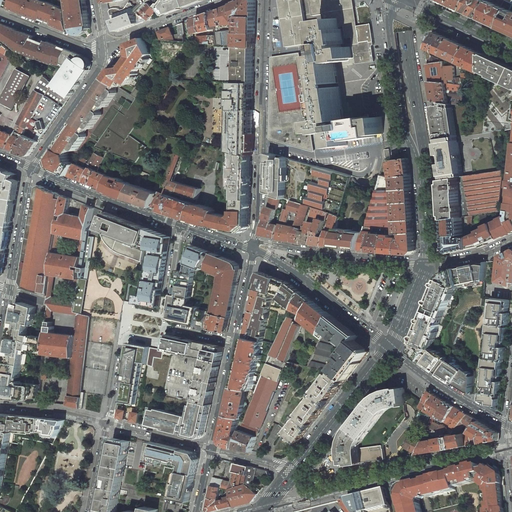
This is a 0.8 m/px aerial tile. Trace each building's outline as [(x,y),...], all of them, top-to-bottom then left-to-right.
[(8,0),(6,7),(22,13),(22,12),(27,13),(26,14),(41,20),(42,18),(55,23),(55,26),(57,26),(57,25),(62,27),(61,28),(70,31),(70,30),(74,30),(75,33),(82,36),(84,34),(85,32),(86,31),(89,30),(91,29),(87,0),(69,0),(71,8),(72,8),(71,11),(67,12),(66,10),(59,7),(60,7),(46,1),(45,2),(40,0),(8,0)] [(135,0),(140,3),(138,6),(141,9),(147,2),(148,0),(135,0)] [(155,0),(148,3),(157,11),(161,16),(175,11),(180,9),(179,8),(175,2),(176,2),(180,0),(155,0)] [(187,6),(184,0),(180,0),(176,2),(175,2),(179,8),(180,9),(187,6)] [(241,14),(243,15),(243,17),(255,17),(256,0),(255,0),(244,0),(234,4),(235,15),(240,14),(241,15),(241,14)] [(310,0),(311,2),(313,15),(323,14),(323,20),(338,18),(339,27),(342,27),(344,26),(346,38),(352,37),(356,64),(373,61),(370,41),(360,42),(357,25),(353,0),(337,0),(333,1),(333,0),(279,0),(283,17),(287,47),(319,42),(316,21),(306,23),(302,0),(310,0)] [(442,0),(442,1),(465,11),(470,0),(442,0)] [(470,0),(465,11),(481,19),(490,1),(487,0),(470,0)] [(118,32),(136,25),(146,22),(149,21),(139,12),(134,8),(135,6),(129,1),(123,9),(123,10),(120,8),(119,8),(116,7),(114,7),(113,8),(111,8),(109,9),(109,10),(109,12),(110,16),(111,16),(111,19),(110,19),(111,24),(111,26),(115,30),(118,32)] [(481,19),(501,28),(510,10),(502,7),(497,5),(490,1),(481,19)] [(141,9),(139,12),(149,21),(153,16),(157,11),(148,3),(147,2),(141,9)] [(223,8),(213,12),(215,27),(222,25),(236,24),(236,18),(235,15),(234,4),(223,8)] [(511,11),(510,10),(501,28),(511,32),(511,11)] [(204,15),(196,18),(198,33),(215,30),(215,27),(213,12),(204,15)] [(239,33),(255,34),(255,17),(243,17),(242,16),(240,18),(240,24),(239,24),(239,25),(240,26),(240,32),(239,32),(239,33)] [(340,29),(339,27),(338,18),(323,20),(321,21),(322,28),(320,28),(323,43),(330,42),(331,43),(325,44),(326,50),(328,50),(329,54),(319,55),(322,78),(320,78),(323,93),(321,93),(324,116),(326,116),(326,119),(315,121),(317,132),(323,131),(324,133),(334,132),(335,131),(335,133),(334,133),(336,147),(347,145),(346,139),(354,138),(354,140),(376,136),(376,135),(384,134),(381,117),(370,118),(369,115),(366,115),(363,116),(362,116),(362,118),(351,119),(351,123),(341,124),(340,121),(344,120),(336,60),(338,60),(338,62),(348,61),(348,59),(353,58),(351,47),(343,48),(342,44),(344,44),(342,29),(340,29)] [(360,42),(370,41),(374,40),(371,22),(360,24),(357,25),(360,42)] [(0,34),(20,51),(54,65),(55,62),(57,63),(57,64),(62,66),(63,63),(69,66),(69,67),(65,73),(66,74),(64,76),(63,75),(60,80),(62,81),(58,86),(71,97),(83,80),(91,69),(90,68),(91,66),(91,65),(91,64),(91,62),(90,61),(89,60),(88,59),(82,57),(83,55),(47,42),(47,44),(33,39),(34,37),(0,23),(0,34)] [(236,30),(215,32),(216,35),(217,44),(217,45),(234,46),(236,30)] [(444,55),(451,39),(436,32),(429,48),(444,55)] [(239,46),(255,48),(255,34),(239,33),(239,40),(238,40),(238,43),(239,43),(239,46)] [(216,35),(198,37),(199,43),(217,45),(217,44),(216,35)] [(123,64),(122,66),(113,68),(112,70),(106,78),(117,85),(119,87),(120,87),(125,81),(129,84),(135,75),(137,74),(138,73),(137,71),(139,68),(141,67),(143,65),(142,64),(150,52),(144,38),(143,38),(138,40),(130,44),(129,46),(130,54),(128,57),(123,64)] [(468,47),(451,39),(444,55),(460,63),(468,47)] [(254,53),(255,48),(239,46),(238,46),(238,53),(238,62),(236,62),(236,67),(238,67),(237,82),(254,83),(254,53)] [(483,71),(483,53),(468,47),(460,63),(461,63),(483,73),(483,71)] [(0,82),(14,54),(8,49),(6,54),(0,66),(0,82)] [(272,62),(270,139),(273,140),(313,152),(314,152),(299,53),(275,56),(272,57),(272,62)] [(511,67),(483,53),(483,71),(490,75),(511,85),(511,67)] [(444,61),(444,55),(441,60),(430,55),(431,63),(444,61)] [(444,61),(431,63),(427,64),(430,81),(446,83),(445,67),(444,61)] [(445,67),(446,83),(456,84),(456,78),(454,66),(445,67)] [(31,76),(17,69),(0,102),(13,109),(31,76)] [(32,87),(38,90),(45,76),(39,73),(32,87)] [(50,80),(45,76),(24,117),(15,133),(14,135),(7,148),(9,149),(17,152),(27,132),(30,126),(47,95),(53,83),(50,80)] [(117,85),(106,78),(105,79),(99,88),(95,94),(90,100),(101,108),(103,105),(105,106),(107,107),(109,107),(118,93),(118,91),(116,90),(114,89),(117,85)] [(456,84),(446,83),(430,81),(433,101),(438,101),(440,101),(452,102),(465,104),(463,85),(456,84)] [(252,152),(253,110),(251,110),(251,99),(253,99),(253,97),(252,96),(252,94),(253,93),(253,84),(254,83),(237,82),(235,82),(232,82),(232,86),(234,86),(234,109),(228,109),(227,141),(224,141),(223,148),(227,149),(252,155),(252,152)] [(58,86),(53,83),(47,95),(64,107),(68,102),(71,97),(58,86)] [(137,98),(142,92),(136,88),(134,91),(134,92),(132,95),(136,98),(137,98)] [(53,123),(64,107),(47,95),(30,126),(45,134),(53,123)] [(84,110),(75,122),(86,130),(88,127),(90,128),(91,129),(94,129),(103,115),(103,113),(102,112),(100,111),(101,108),(90,100),(84,110)] [(440,110),(443,126),(442,126),(439,132),(439,133),(439,134),(439,136),(439,137),(440,137),(441,138),(458,136),(453,107),(452,107),(452,102),(440,101),(438,101),(437,105),(435,105),(434,106),(435,111),(437,111),(440,110)] [(69,132),(60,144),(71,152),(73,149),(76,151),(79,150),(88,137),(87,135),(86,134),(84,133),(86,130),(75,122),(69,132)] [(27,132),(42,139),(43,136),(45,134),(30,126),(27,132)] [(4,147),(7,148),(14,135),(11,134),(2,130),(1,133),(0,132),(0,145),(1,146),(4,147)] [(27,132),(17,152),(26,156),(28,156),(31,155),(36,147),(42,139),(27,132)] [(439,138),(442,157),(446,157),(446,160),(442,161),(444,172),(444,179),(464,177),(458,136),(441,138),(439,138)] [(60,160),(56,169),(69,175),(76,164),(70,162),(69,155),(71,152),(60,144),(52,156),(60,160)] [(183,149),(179,147),(167,175),(163,186),(168,188),(169,188),(183,149)] [(250,199),(252,155),(227,149),(226,172),(232,172),(232,182),(233,183),(233,190),(237,190),(237,199),(250,199)] [(95,164),(100,167),(101,165),(105,158),(95,153),(89,164),(94,166),(95,164)] [(283,159),(277,159),(277,155),(272,154),(269,153),(269,157),(268,185),(269,185),(269,191),(273,193),(273,196),(281,198),(284,199),(286,196),(286,176),(287,158),(283,157),(283,159)] [(60,160),(52,156),(49,160),(50,164),(51,167),(56,169),(60,160)] [(411,175),(408,158),(405,159),(391,161),(394,178),(411,175)] [(82,166),(77,163),(76,164),(69,175),(76,178),(84,181),(90,170),(82,166)] [(334,171),(316,166),(314,176),(320,178),(320,177),(325,178),(325,180),(322,179),(321,184),(323,185),(323,188),(318,186),(318,184),(312,182),(310,191),(312,191),(312,193),(311,198),(308,197),(306,204),(313,206),(313,204),(318,206),(318,207),(324,209),(326,202),(323,201),(325,196),(325,194),(328,195),(330,187),(332,179),(334,171)] [(0,183),(4,185),(1,201),(1,205),(0,209),(0,273),(3,274),(5,264),(10,236),(15,210),(15,207),(20,181),(14,179),(15,177),(16,174),(0,167),(0,183)] [(92,169),(91,168),(90,170),(84,181),(88,183),(91,184),(98,171),(92,169)] [(110,176),(98,171),(91,184),(101,188),(104,189),(109,176),(110,176)] [(474,215),(496,213),(499,212),(502,187),(503,179),(504,171),(473,175),(465,177),(470,216),(474,215)] [(381,175),(376,191),(389,190),(389,177),(381,175)] [(412,189),(411,175),(394,178),(394,190),(412,189)] [(109,176),(104,189),(113,192),(120,196),(127,182),(126,181),(126,182),(124,182),(124,180),(117,178),(117,179),(110,176),(109,176)] [(444,179),(447,219),(462,217),(468,216),(470,216),(465,177),(464,177),(444,179)] [(511,179),(510,187),(511,187),(510,202),(508,202),(507,214),(509,214),(509,216),(508,216),(507,215),(498,219),(499,220),(485,227),(486,228),(479,232),(479,233),(472,237),(471,248),(482,246),(483,246),(511,232),(511,179)] [(183,183),(174,180),(171,189),(171,190),(174,192),(176,192),(179,193),(183,183)] [(124,197),(127,198),(131,191),(132,187),(133,187),(134,184),(127,182),(120,196),(124,197)] [(189,196),(196,198),(198,199),(200,194),(201,189),(183,183),(179,193),(187,196),(189,196)] [(142,203),(154,207),(160,193),(134,184),(133,187),(132,187),(131,191),(127,198),(142,203)] [(54,252),(56,233),(61,212),(65,196),(52,190),(41,185),(36,188),(31,218),(21,273),(20,282),(23,286),(48,295),(51,274),(54,252)] [(165,194),(160,192),(160,193),(154,207),(158,209),(163,211),(169,194),(171,190),(171,189),(169,188),(168,188),(165,194)] [(413,202),(412,189),(394,190),(395,203),(413,202)] [(364,231),(372,232),(372,228),(381,229),(386,230),(392,230),(389,190),(376,191),(374,196),(364,231)] [(175,196),(169,194),(163,211),(170,213),(172,214),(178,197),(176,196),(175,196)] [(61,212),(56,233),(61,234),(82,238),(86,239),(94,207),(87,205),(85,217),(69,213),(72,199),(65,196),(61,212)] [(278,209),(281,198),(273,196),(269,207),(277,209),(278,209)] [(196,204),(196,203),(194,203),(188,200),(186,200),(178,197),(172,214),(180,217),(190,220),(196,204)] [(223,229),(243,232),(246,229),(250,226),(250,199),(237,199),(237,207),(234,207),(233,209),(236,210),(235,214),(233,216),(216,213),(212,227),(223,229)] [(303,205),(291,202),(288,210),(290,211),(293,212),(297,213),(298,211),(301,212),(303,205)] [(414,219),(413,202),(395,203),(396,220),(414,219)] [(212,227),(216,213),(217,210),(214,209),(213,208),(200,204),(199,205),(196,204),(190,220),(200,223),(212,227)] [(302,229),(309,207),(303,205),(301,212),(300,214),(299,216),(295,227),(292,241),(296,242),(300,242),(301,233),(302,229)] [(268,237),(276,238),(280,225),(272,223),(277,209),(269,207),(260,235),(268,237)] [(318,219),(320,211),(311,208),(309,216),(318,219)] [(287,222),(290,211),(288,210),(284,209),(281,221),(287,222)] [(321,236),(328,213),(320,211),(318,219),(316,224),(310,243),(319,245),(323,245),(325,237),(321,236)] [(147,238),(149,229),(128,221),(116,216),(106,212),(99,228),(103,230),(103,233),(105,237),(106,240),(107,241),(108,244),(109,245),(112,248),(114,249),(117,251),(142,260),(145,247),(146,240),(147,240),(147,238)] [(337,228),(340,216),(332,214),(325,237),(323,245),(327,246),(332,246),(337,228)] [(452,253),(471,248),(472,237),(474,215),(470,216),(468,216),(470,236),(460,237),(460,235),(448,236),(448,248),(449,249),(452,253)] [(448,236),(460,235),(463,235),(462,217),(447,219),(448,236)] [(414,232),(414,219),(396,220),(397,233),(398,234),(404,234),(414,232)] [(310,243),(316,224),(308,221),(306,229),(308,229),(306,234),(301,233),(300,242),(305,243),(310,243)] [(292,241),(295,227),(280,224),(280,225),(276,238),(284,240),(286,240),(292,241)] [(345,247),(359,249),(364,232),(353,231),(353,230),(337,228),(332,246),(345,247)] [(145,247),(152,250),(144,296),(137,295),(137,301),(143,302),(142,305),(155,307),(155,303),(161,304),(171,237),(149,229),(147,238),(147,240),(146,240),(145,247)] [(386,234),(386,230),(381,229),(381,234),(378,233),(378,232),(372,232),(370,250),(384,251),(386,234)] [(364,231),(364,232),(359,249),(370,250),(372,232),(364,231)] [(416,251),(414,232),(404,234),(404,236),(406,237),(404,238),(400,239),(399,253),(412,254),(414,252),(416,251)] [(400,239),(400,238),(393,238),(393,237),(393,235),(386,234),(384,251),(395,252),(399,253),(400,239)] [(190,271),(178,269),(176,277),(195,280),(206,282),(209,268),(213,253),(201,248),(194,246),(190,271)] [(511,250),(501,255),(498,281),(511,284),(511,250)] [(58,253),(54,252),(51,274),(75,278),(80,279),(82,267),(83,257),(79,256),(58,253)] [(222,281),(238,285),(242,269),(240,268),(240,267),(240,266),(240,265),(239,265),(238,264),(238,262),(234,261),(229,259),(213,253),(209,268),(214,270),(214,273),(223,277),(222,281)] [(441,275),(427,310),(444,317),(463,324),(470,308),(476,306),(483,305),(484,297),(486,277),(487,270),(479,270),(479,268),(471,267),(472,265),(452,269),(441,275)] [(296,305),(302,292),(295,286),(289,282),(260,271),(258,276),(255,288),(264,291),(248,338),(263,342),(275,292),(281,294),(280,298),(294,309),(296,305)] [(173,295),(169,319),(204,327),(204,326),(208,312),(208,309),(188,304),(189,297),(192,297),(193,291),(191,290),(192,284),(194,285),(195,280),(176,277),(173,295)] [(238,285),(222,281),(219,293),(217,292),(216,300),(211,299),(208,309),(208,312),(221,314),(231,317),(238,285)] [(243,337),(248,338),(264,291),(255,288),(250,311),(243,337)] [(306,315),(313,301),(308,297),(302,292),(296,305),(294,309),(306,315)] [(47,301),(47,304),(49,305),(49,308),(53,308),(74,312),(76,300),(72,299),(48,295),(48,300),(47,301)] [(505,341),(507,324),(508,324),(510,313),(507,312),(507,307),(509,307),(510,300),(493,298),(493,302),(492,302),(483,384),(484,384),(482,399),(489,400),(490,404),(499,409),(502,381),(499,381),(500,375),(501,376),(503,358),(504,359),(506,347),(503,347),(503,341),(505,341)] [(306,315),(305,319),(304,323),(303,325),(321,339),(326,329),(326,328),(332,316),(327,312),(324,310),(322,308),(313,301),(306,315)] [(6,362),(23,365),(26,347),(30,348),(30,350),(34,351),(34,348),(45,350),(46,338),(23,333),(26,322),(30,323),(32,319),(36,307),(22,302),(20,307),(16,306),(12,324),(8,351),(7,357),(6,362)] [(434,369),(438,372),(448,357),(453,350),(457,349),(457,348),(455,345),(463,324),(444,317),(427,310),(413,344),(417,356),(420,358),(431,367),(434,369)] [(231,317),(221,314),(208,312),(204,326),(228,332),(231,317)] [(74,357),(67,405),(81,408),(83,392),(86,367),(89,341),(92,316),(79,313),(76,335),(74,357)] [(354,340),(358,336),(332,316),(326,328),(326,329),(339,340),(340,339),(350,346),(354,340)] [(278,358),(294,323),(288,320),(277,343),(276,345),(271,355),(278,358)] [(300,332),(302,327),(296,323),(281,359),(288,362),(300,332)] [(45,354),(74,357),(76,335),(51,332),(47,331),(46,338),(45,350),(45,354)] [(206,358),(220,361),(223,347),(167,334),(166,342),(164,350),(173,351),(200,357),(206,358)] [(248,338),(243,337),(232,386),(247,389),(249,389),(253,384),(259,359),(260,355),(263,342),(248,338)] [(345,356),(336,367),(334,369),(347,379),(369,352),(354,340),(350,346),(343,355),(345,356)] [(336,346),(320,342),(314,353),(336,359),(339,353),(336,353),(339,347),(336,346)] [(120,401),(137,404),(143,361),(149,362),(151,347),(129,343),(127,359),(123,381),(122,389),(121,395),(120,401)] [(163,358),(164,350),(154,348),(151,347),(148,364),(154,366),(155,357),(163,358)] [(460,386),(473,394),(475,371),(471,366),(465,361),(460,354),(458,351),(459,350),(458,348),(457,348),(457,349),(453,350),(448,357),(438,372),(442,374),(457,384),(460,386)] [(287,365),(288,362),(281,359),(278,358),(271,355),(269,361),(254,391),(242,426),(259,434),(286,365),(287,365)] [(220,361),(206,358),(198,396),(197,395),(196,397),(197,398),(196,401),(210,404),(215,383),(220,361)] [(336,367),(311,361),(308,367),(332,373),(334,369),(336,367)] [(23,365),(6,362),(3,376),(0,392),(4,393),(3,398),(40,402),(42,385),(22,382),(21,381),(19,382),(18,382),(19,378),(20,378),(23,365)] [(296,372),(300,365),(288,362),(287,365),(290,367),(289,369),(296,372)] [(347,379),(334,369),(332,373),(285,433),(289,436),(289,437),(293,441),(294,440),(298,443),(347,379)] [(247,389),(232,386),(229,400),(246,403),(247,402),(246,401),(245,401),(247,389)] [(345,464),(385,459),(384,449),(383,445),(384,445),(407,417),(405,403),(405,402),(407,401),(405,388),(396,389),(389,391),(382,393),(376,398),(372,403),(352,427),(348,433),(348,435),(347,438),(346,440),(345,447),(345,449),(338,449),(345,464)] [(424,402),(420,410),(423,411),(424,408),(427,409),(431,400),(435,394),(432,392),(430,390),(428,393),(426,399),(424,402)] [(427,409),(426,410),(430,412),(433,414),(438,417),(446,401),(440,397),(435,394),(431,400),(427,409)] [(226,415),(239,417),(242,417),(244,405),(245,405),(246,405),(246,403),(229,400),(226,415)] [(210,404),(196,401),(196,403),(196,405),(193,404),(190,416),(150,406),(148,417),(147,425),(159,428),(159,426),(162,427),(164,428),(164,429),(180,433),(181,432),(184,432),(186,433),(186,435),(201,438),(202,438),(204,436),(205,435),(210,411),(211,406),(212,405),(210,404)] [(446,401),(438,417),(452,425),(463,411),(458,408),(450,403),(446,401)] [(418,417),(426,420),(430,412),(426,410),(427,409),(424,408),(423,411),(420,410),(418,417)] [(126,410),(119,409),(117,417),(125,419),(126,410)] [(463,411),(452,425),(457,428),(468,414),(465,413),(463,411)] [(134,412),(133,412),(131,421),(139,423),(141,413),(138,412),(134,412)] [(0,440),(11,442),(12,433),(10,432),(11,430),(17,430),(22,431),(22,429),(34,430),(38,431),(41,431),(42,417),(39,417),(2,413),(0,414),(0,440)] [(457,428),(456,428),(462,429),(465,426),(466,424),(474,428),(479,421),(474,418),(468,414),(457,428)] [(236,434),(239,417),(226,415),(222,437),(223,440),(224,442),(225,443),(227,445),(235,447),(239,435),(236,434)] [(54,443),(66,420),(47,418),(42,417),(41,431),(40,441),(54,443)] [(469,435),(465,436),(467,445),(499,439),(500,433),(488,426),(479,421),(474,428),(473,430),(476,432),(475,433),(469,435)] [(435,422),(433,427),(438,431),(443,434),(448,429),(442,424),(441,426),(435,422)] [(435,436),(437,439),(437,438),(448,436),(448,434),(453,433),(453,435),(465,433),(465,436),(469,435),(470,433),(467,430),(462,429),(456,428),(455,429),(452,433),(448,429),(443,434),(438,431),(435,436)] [(253,451),(258,436),(241,429),(239,435),(235,447),(253,451)] [(437,439),(439,450),(467,445),(465,436),(465,433),(453,435),(453,433),(448,434),(448,436),(437,438),(437,439)] [(425,442),(414,436),(410,434),(405,447),(419,454),(425,442)] [(131,441),(115,438),(105,489),(99,511),(157,511),(158,509),(145,506),(143,511),(140,511),(130,510),(129,511),(116,511),(120,494),(126,495),(127,491),(121,490),(125,468),(131,441)] [(425,442),(419,454),(439,450),(437,439),(433,439),(425,441),(425,442)] [(4,495),(15,443),(11,442),(0,440),(0,505),(2,507),(6,506),(9,504),(11,497),(4,495)] [(196,452),(151,441),(150,445),(147,460),(161,463),(162,460),(183,465),(181,471),(196,475),(200,459),(196,452)] [(236,462),(231,482),(229,489),(245,484),(250,466),(236,462)] [(505,511),(505,510),(503,509),(503,508),(500,486),(501,486),(502,484),(500,470),(496,465),(494,467),(490,463),(485,469),(481,470),(482,474),(476,475),(477,479),(478,479),(482,482),(483,483),(489,487),(490,503),(490,504),(490,509),(486,510),(486,511),(505,511)] [(480,465),(452,472),(452,473),(455,485),(478,479),(477,479),(476,475),(482,474),(481,470),(480,465)] [(269,478),(270,476),(268,471),(250,466),(245,484),(258,494),(261,490),(254,485),(256,475),(269,478)] [(193,489),(196,475),(181,471),(179,471),(178,477),(177,476),(176,478),(174,489),(174,490),(176,490),(175,498),(184,500),(190,502),(193,489)] [(445,474),(436,476),(429,478),(424,479),(429,497),(456,490),(455,485),(452,473),(445,475),(445,474)] [(231,482),(213,477),(212,485),(221,487),(229,489),(231,482)] [(420,482),(424,498),(429,497),(424,479),(424,480),(423,480),(423,481),(420,482)] [(404,506),(405,511),(423,511),(421,501),(422,499),(424,498),(420,482),(417,483),(417,482),(402,486),(399,491),(402,506),(404,506)] [(233,506),(252,502),(258,494),(245,484),(229,489),(231,496),(233,506)] [(218,499),(221,487),(212,485),(209,497),(218,499)] [(350,498),(346,499),(355,511),(392,511),(387,489),(350,498)] [(226,499),(219,501),(221,509),(233,506),(231,496),(225,497),(226,499)] [(209,511),(210,511),(221,509),(219,501),(219,500),(218,499),(209,497),(206,509),(209,511)] [(355,511),(346,499),(340,500),(347,511),(355,511)]
